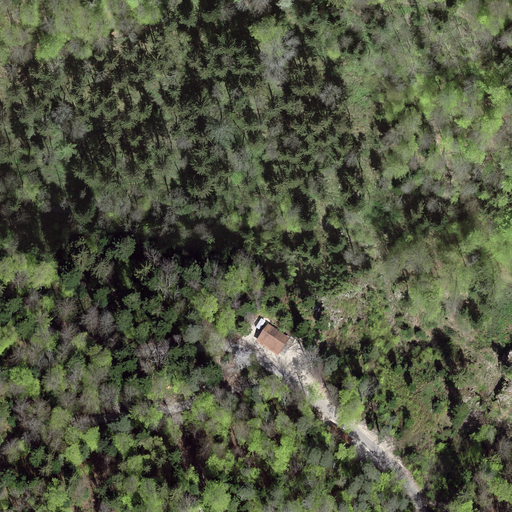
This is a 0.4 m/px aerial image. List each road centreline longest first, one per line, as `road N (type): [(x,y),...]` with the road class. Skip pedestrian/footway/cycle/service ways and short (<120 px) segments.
road 1 (unclassified): [(423,511),(406,480),(346,422),(246,353),(89,349),(51,331),(0,288)]
road 2 (track): [(0,153),(85,176),(262,186),(371,202)]
road 3 (track): [(291,381),(0,446)]
road 4 (track): [(293,0),(84,43),(0,50)]
road 5 (track): [(223,347),(172,310),(71,280),(0,213)]
road 6 (track): [(511,52),(447,9),(380,0)]
